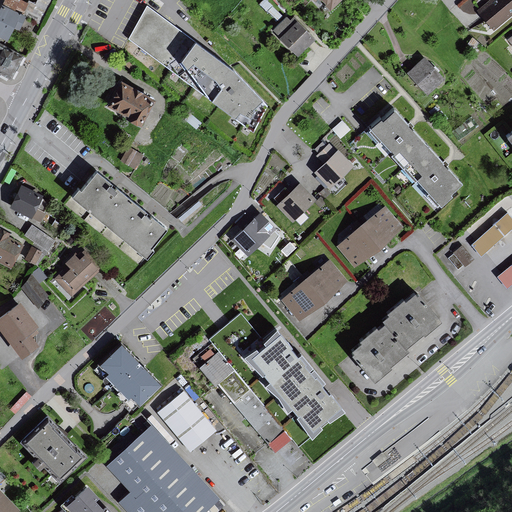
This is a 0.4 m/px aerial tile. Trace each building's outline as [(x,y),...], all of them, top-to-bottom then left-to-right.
[(3,0),(0,7),(0,67),(13,74),(24,52),(6,43),(15,22),(21,25),(26,14),(41,21),(50,0),(3,0)] [(339,0),(323,0),(331,8),(339,0)] [(497,25),(511,13),(511,0),(487,0),(481,5),(497,25)] [(230,68),(146,5),(128,38),(253,131),(267,105),(230,68)] [(287,17),(273,30),(283,40),(297,55),(314,38),(305,29),(299,23),(295,18),(291,21),(287,17)] [(444,79),(424,59),(409,74),(428,94),(444,79)] [(144,95),(122,84),(111,106),(132,117),(130,121),(143,127),(156,101),(144,95)] [(395,109),(373,128),(440,204),(462,185),(444,165),(409,125),(395,109)] [(333,126),(341,136),(351,127),(342,117),(333,126)] [(145,151),(130,142),(121,157),(136,166),(145,151)] [(320,154),(318,156),(326,164),(317,173),(331,187),(353,166),(339,151),(337,153),(329,145),(327,147),(323,143),(316,149),(320,154)] [(84,184),(82,182),(75,190),(149,251),(156,242),(154,240),(169,221),(100,165),(84,184)] [(23,181),(11,205),(41,220),(47,210),(38,205),(43,197),(37,194),(40,190),(23,181)] [(293,193),(278,206),(293,221),(315,199),(301,185),(293,193)] [(385,208),(339,246),(356,266),(364,259),(393,235),(402,227),(385,208)] [(511,219),(507,214),(473,245),(482,255),(511,228),(511,219)] [(235,239),(249,254),(274,230),(260,215),(247,228),(235,239)] [(64,222),(55,216),(51,223),(61,228),(64,222)] [(0,221),(0,256),(13,263),(24,239),(10,232),(12,228),(0,221)] [(57,236),(35,221),(27,232),(49,247),(57,236)] [(43,248),(32,243),(26,256),(36,261),(43,248)] [(450,258),(458,269),(463,264),(465,267),(474,259),(463,246),(453,253),(454,254),(450,258)] [(75,292),(103,265),(88,250),(83,254),(78,249),(68,258),(73,263),(66,270),(61,265),(54,270),(75,292)] [(330,261),(283,300),(300,320),(309,313),(339,288),(347,281),(330,261)] [(39,265),(33,270),(41,280),(47,275),(39,265)] [(511,265),(499,277),(508,287),(511,284),(511,265)] [(33,274),(21,284),(38,305),(51,294),(33,274)] [(385,323),(406,348),(422,335),(423,334),(425,335),(442,322),(420,294),(417,296),(415,293),(405,301),(403,299),(387,313),(389,315),(382,320),(385,323)] [(19,303),(0,317),(0,326),(22,355),(36,345),(26,332),(36,325),(31,319),(19,303)] [(342,410),(338,406),(310,430),(262,374),(265,371),(250,353),(264,341),(241,312),(209,338),(298,447),(342,410)] [(406,348),(385,323),(378,329),(376,327),(360,340),(362,343),(352,350),(355,354),(353,355),(374,382),(393,367),(391,365),(392,364),(409,351),(406,348)] [(294,351),(277,330),(264,341),(250,353),(265,371),(262,374),(310,430),(338,406),(340,404),(325,386),(294,351)] [(140,364),(122,345),(102,363),(110,372),(106,376),(128,398),(132,395),(140,403),(159,384),(140,364)] [(291,438),(219,354),(201,369),(204,373),(216,387),(219,384),(273,447),(276,451),(291,438)] [(15,411),(37,389),(32,383),(10,405),(15,411)] [(214,430),(181,391),(155,412),(188,451),(214,430)] [(49,418),(23,442),(59,480),(85,456),(61,431),(49,418)] [(168,446),(151,427),(110,465),(134,490),(121,502),(130,511),(201,511),(217,498),(168,446)] [(96,497),(87,488),(68,506),(73,511),(112,511),(107,506),(103,510),(99,507),(93,500),(96,497)] [(0,511),(14,511),(18,509),(0,490),(0,511)]
